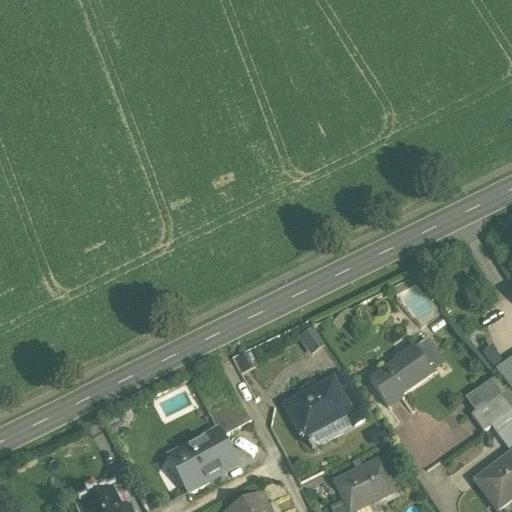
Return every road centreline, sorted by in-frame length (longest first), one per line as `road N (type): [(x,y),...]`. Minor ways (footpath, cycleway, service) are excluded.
road 1 (secondary): [(511,192),(0,446)]
road 2 (residential): [(249,399),(305,511)]
